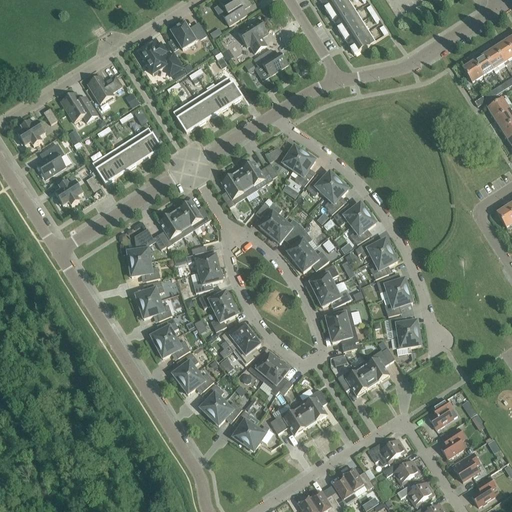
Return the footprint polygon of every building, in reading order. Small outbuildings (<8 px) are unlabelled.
[(250,7),(245,0),(229,0),(221,6),(226,15),(222,17),(229,28),(246,17),(243,18),(241,14),(242,13),(242,12),(250,7)] [(328,16),(349,3),(347,0),(331,0),(322,6),(325,10),(325,11),(328,16)] [(335,26),(356,13),(349,3),(328,16),(332,21),(335,26)] [(371,17),(375,15),(371,8),(367,10),(371,17)] [(341,36),(362,23),(356,13),(335,26),(338,31),(341,36)] [(375,15),(371,17),(376,24),(380,22),(375,15)] [(262,40),(268,36),(259,22),(238,35),(247,49),(249,47),(255,55),(267,48),(262,40)] [(348,46),(369,33),(362,23),(341,36),(345,42),(345,41),(348,46)] [(206,38),(199,26),(193,30),(194,32),(190,34),(185,25),(171,34),(183,52),(196,43),(200,40),(200,42),(206,38)] [(384,38),(388,35),(383,28),(380,30),(384,38)] [(219,30),(210,36),(213,41),(222,35),(219,30)] [(235,45),(238,43),(232,32),(228,34),(235,45)] [(369,33),(348,46),(351,51),(354,57),(375,44),(369,33)] [(234,47),(240,56),(247,52),(241,43),(234,47)] [(494,50),(504,66),(511,60),(511,54),(505,43),(494,50)] [(142,51),(141,53),(139,55),(140,57),(140,59),(142,62),(144,63),(153,77),(164,69),(170,78),(182,70),(173,56),(166,60),(164,57),(166,56),(161,48),(159,49),(156,44),(146,50),(144,50),(142,51)] [(217,50),(212,53),(215,58),(220,55),(217,50)] [(483,56),(494,72),(495,75),(499,72),(498,70),(504,66),(494,50),(483,56)] [(269,78),(288,67),(280,55),(275,58),(271,52),(254,62),(258,69),(262,67),(269,78)] [(483,79),(494,72),(483,56),(473,63),(483,79)] [(223,60),(218,64),(222,71),(227,67),(223,60)] [(251,63),(244,68),(249,75),(256,71),(251,63)] [(483,79),(473,63),(462,70),(472,86),(483,79)] [(189,65),(184,69),(188,75),(193,72),(189,65)] [(105,85),(101,79),(88,87),(100,107),(106,103),(107,105),(113,101),(112,99),(114,98),(112,95),(122,89),(115,79),(105,85)] [(218,86),(231,107),(243,100),(229,79),(218,86)] [(171,81),(161,88),(163,92),(174,85),(171,81)] [(207,93),(220,114),(231,107),(218,86),(207,93)] [(495,90),(499,95),(506,91),(502,86),(495,90)] [(485,97),(488,102),(495,98),(492,92),(485,97)] [(196,100),(209,122),(220,114),(207,93),(196,100)] [(80,103),(75,95),(61,104),(74,125),(83,119),(86,124),(97,117),(86,99),(85,100),(87,102),(83,105),(82,104),(80,103)] [(132,95),(125,99),(132,111),(139,106),(132,95)] [(478,109),(488,102),(485,97),(474,103),(478,109)] [(185,107),(198,129),(209,122),(196,100),(185,107)] [(487,111),(494,122),(510,112),(503,101),(487,111)] [(173,115),(187,136),(198,129),(185,107),(173,115)] [(51,127),(58,123),(50,111),(43,115),(51,127)] [(123,111),(113,119),(116,124),(127,116),(123,111)] [(501,133),(511,125),(511,115),(510,112),(494,122),(501,133)] [(39,140),(45,136),(38,124),(31,128),(29,124),(21,129),(24,133),(17,137),(19,140),(17,141),(22,147),(23,146),(25,149),(31,145),(34,149),(41,144),(39,140)] [(511,125),(501,133),(507,143),(511,140),(511,125)] [(94,136),(106,131),(104,127),(92,132),(94,136)] [(155,129),(150,133),(148,130),(137,138),(150,159),(162,151),(155,141),(160,138),(155,129)] [(75,132),(68,137),(74,147),(82,142),(75,132)] [(126,145),(139,166),(150,159),(137,138),(126,145)] [(115,152),(128,173),(139,166),(126,145),(115,152)] [(44,163),(37,167),(46,181),(66,169),(60,160),(64,157),(57,146),(40,157),(40,158),(43,156),(45,160),(44,161),(44,163)] [(283,166),(293,173),(305,156),(295,149),(283,166)] [(104,159),(117,180),(128,173),(115,152),(104,159)] [(304,189),(313,178),(307,174),(315,163),(305,156),(293,173),(299,177),(295,183),(304,189)] [(106,187),(117,180),(104,159),(92,166),(106,187)] [(273,183),(265,170),(260,173),(254,165),(243,172),(257,193),(273,183)] [(265,170),(272,181),(278,178),(270,166),(265,170)] [(257,193),(243,172),(233,179),(246,200),(257,193)] [(325,198),(339,183),(330,175),(320,185),(315,180),(306,191),(315,199),(320,194),(325,198)] [(64,179),(56,184),(58,187),(66,182),(64,179)] [(101,190),(93,179),(86,183),(94,195),(101,190)] [(230,211),(246,200),(233,179),(222,186),(227,194),(221,198),(230,211)] [(339,183),(325,198),(329,203),(325,208),(328,211),(327,213),(332,217),(344,207),(338,202),(348,192),(339,183)] [(55,197),(57,200),(55,201),(59,207),(61,206),(63,209),(69,205),(72,209),(79,204),(77,200),(83,196),(76,184),(69,188),(67,184),(59,189),(62,193),(55,197)] [(181,211),(194,232),(204,225),(205,226),(211,222),(203,209),(197,213),(192,204),(181,211)] [(269,209),(264,215),(269,219),(260,230),(270,238),(283,222),(277,218),(282,212),(273,205),(269,209)] [(264,215),(269,209),(264,206),(256,216),(260,220),(264,215)] [(348,224),(351,229),(368,216),(361,206),(350,214),(345,208),(333,219),(341,230),(348,224)] [(511,227),(511,215),(507,208),(496,215),(508,233),(511,230),(510,228),(511,227)] [(183,238),(194,232),(181,211),(170,218),(183,238)] [(368,216),(351,229),(355,234),(350,238),(357,247),(369,240),(365,234),(375,226),(368,216)] [(173,245),(183,238),(170,218),(159,225),(165,234),(159,237),(167,249),(167,250),(173,246),(173,245)] [(331,221),(323,228),(327,233),(335,227),(331,221)] [(288,227),(283,222),(270,238),(280,247),(284,242),(288,245),(304,231),(293,222),(288,227)] [(304,231),(288,245),(292,251),(287,255),(295,265),(311,252),(307,246),(312,242),(307,235),(304,231)] [(128,255),(130,267),(150,264),(148,248),(154,244),(147,233),(136,240),(138,253),(128,255)] [(167,249),(159,237),(154,240),(161,252),(167,249)] [(370,257),(373,263),(391,253),(386,242),(374,248),(370,242),(358,249),(359,250),(355,252),(358,257),(361,255),(364,260),(370,257)] [(193,258),(200,256),(206,254),(204,249),(191,252),(193,258)] [(311,252),(295,265),(303,275),(315,266),(319,271),(329,263),(321,253),(316,258),(311,252)] [(397,264),(391,253),(373,263),(376,269),(370,272),(375,282),(388,277),(385,270),(397,264)] [(195,269),(197,276),(219,270),(216,258),(202,261),(200,256),(193,258),(186,259),(188,265),(189,270),(195,269)] [(150,264),(130,267),(132,279),(145,277),(146,284),(160,281),(158,269),(151,270),(150,264)] [(316,298),(334,288),(331,281),(338,277),(333,267),(318,275),(320,280),(310,285),(316,298)] [(199,283),(193,285),(196,296),(210,292),(208,287),(222,283),(219,270),(197,276),(199,283)] [(389,300),(409,293),(405,281),(392,286),(389,279),(376,284),(380,296),(387,293),(389,300)] [(136,298),(140,310),(160,303),(158,297),(164,295),(160,283),(147,287),(149,293),(136,298)] [(316,298),(322,310),(332,305),(335,310),(351,302),(346,292),(338,296),(334,288),(316,298)] [(412,305),(409,293),(389,300),(391,306),(384,308),(388,319),(402,316),(399,309),(412,305)] [(211,308),(214,314),(234,304),(230,296),(228,297),(226,294),(212,301),(209,295),(199,300),(204,311),(211,308)] [(160,303),(140,310),(144,321),(157,317),(159,324),(172,318),(168,307),(162,309),(160,303)] [(238,313),(234,304),(214,314),(218,321),(211,324),(216,335),(227,329),(224,324),(238,317),(236,314),(238,313)] [(329,333),(354,327),(349,308),(336,311),(337,317),(326,320),(329,333)] [(398,339),(419,336),(417,323),(403,326),(402,318),(389,322),(390,333),(397,332),(398,339)] [(151,339),(157,350),(175,340),(172,334),(178,331),(173,321),(160,326),(163,333),(151,339)] [(354,327),(329,333),(332,346),(344,343),(345,348),(357,345),(358,344),(354,327)] [(233,353),(255,336),(250,330),(248,331),(245,328),(236,335),(232,330),(222,338),(233,353)] [(255,336),(233,353),(245,368),(255,360),(251,355),(261,347),(258,344),(260,342),(255,336)] [(419,336),(398,339),(394,340),(396,352),(421,348),(419,336)] [(175,340),(157,350),(163,361),(175,354),(178,361),(190,353),(185,343),(179,346),(175,340)] [(383,343),(378,346),(382,352),(386,349),(383,343)] [(357,345),(345,348),(342,349),(343,354),(359,350),(357,345)] [(389,366),(394,363),(387,351),(382,354),(389,366)] [(384,369),(389,366),(381,353),(375,356),(376,358),(365,364),(378,385),(389,378),(384,369)] [(173,377),(180,387),(197,374),(193,369),(199,365),(191,355),(179,363),(184,369),(173,377)] [(263,384),(280,365),(269,356),(262,365),(257,361),(248,372),(263,384)] [(355,371),(368,391),(378,385),(365,364),(355,371)] [(280,365),(263,384),(273,392),(271,394),(276,398),(279,393),(286,385),(282,382),(289,373),(280,365)] [(238,370),(236,378),(243,381),(246,373),(238,370)] [(368,391),(355,371),(344,378),(343,376),(337,380),(346,393),(351,390),(357,398),(368,391)] [(197,374),(180,387),(188,397),(199,388),(203,394),(214,385),(207,375),(201,379),(197,374)] [(247,382),(259,393),(265,386),(256,379),(254,380),(251,377),(247,382)] [(279,393),(284,397),(293,387),(288,383),(286,385),(279,393)] [(200,411),(209,419),(224,404),(219,400),(224,395),(215,387),(205,396),(210,401),(200,411)] [(316,424),(327,417),(321,409),(327,405),(319,392),(313,396),(313,397),(303,404),(316,424)] [(439,413),(428,420),(436,432),(453,421),(445,409),(449,407),(446,402),(436,408),(439,413)] [(224,404),(209,419),(218,428),(228,418),(233,423),(242,412),(233,404),(229,409),(224,404)] [(292,411),(305,431),(316,424),(303,404),(292,411)] [(281,416),(275,420),(276,421),(283,433),(289,429),(294,438),(305,431),(292,411),(282,417),(281,416)] [(474,411),(468,415),(470,420),(477,416),(474,411)] [(243,447),(255,430),(245,423),(249,417),(244,414),(235,425),(241,429),(233,440),(243,447)] [(283,433),(276,421),(270,425),(278,436),(283,433)] [(255,430),(243,447),(254,454),(269,431),(265,428),(261,434),(255,430)] [(441,451),(448,461),(464,451),(457,440),(462,437),(458,431),(440,442),(444,448),(441,451)] [(492,441),(487,444),(488,446),(491,449),(496,446),(493,442),(492,441)] [(382,444),(368,454),(371,459),(375,465),(379,462),(383,469),(388,466),(393,462),(393,461),(405,453),(398,442),(386,450),(382,444)] [(452,469),(463,485),(472,479),(473,480),(477,477),(477,476),(478,475),(474,468),(479,465),(473,456),(452,469)] [(419,474),(411,463),(399,471),(395,466),(383,474),(386,479),(394,475),(401,487),(407,483),(406,482),(419,474)] [(369,470),(364,474),(366,477),(369,482),(375,479),(369,470)] [(354,471),(342,478),(344,480),(353,494),(360,489),(364,487),(367,492),(369,491),(372,489),(373,489),(369,482),(366,477),(360,481),(354,471)] [(344,480),(333,487),(339,497),(333,500),(341,511),(350,506),(358,501),(354,495),(353,494),(344,480)] [(495,489),(489,480),(476,488),(480,493),(471,499),(478,510),(481,508),(483,508),(487,506),(487,504),(495,499),(490,492),(495,489)] [(432,496),(425,485),(413,493),(409,487),(397,495),(400,501),(408,496),(415,509),(421,505),(420,504),(432,496)] [(311,501),(310,501),(316,511),(340,511),(341,511),(333,500),(327,504),(321,494),(311,501)] [(309,500),(298,507),(301,511),(316,511),(310,501),(311,501),(309,500)]
